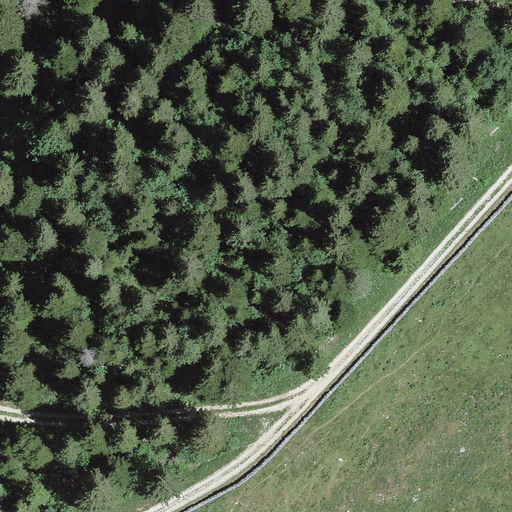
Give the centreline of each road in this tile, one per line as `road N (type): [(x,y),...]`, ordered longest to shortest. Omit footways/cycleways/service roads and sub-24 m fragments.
road 1 (track): [(511,175),(305,397),(154,511)]
road 2 (track): [(0,411),(57,425),(305,397)]
